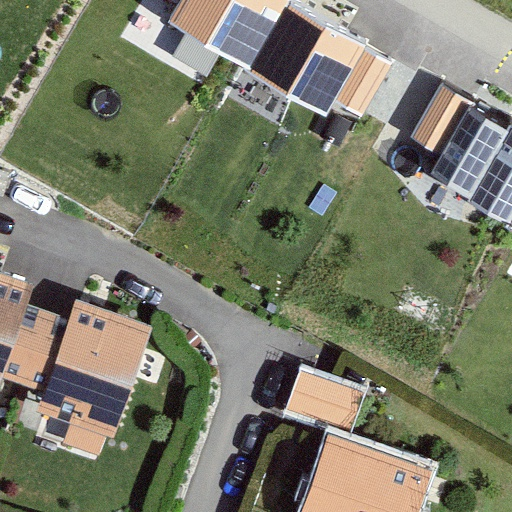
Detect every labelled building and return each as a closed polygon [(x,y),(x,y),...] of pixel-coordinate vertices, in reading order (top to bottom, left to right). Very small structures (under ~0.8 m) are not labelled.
[(400,57),(302,0),(168,0),(176,4),(166,22),(324,113),(329,104),(362,123),(400,57)] [(511,123),(445,84),(411,143),(439,159),(429,176),(511,224),(511,123)] [(22,283),(0,274),(0,375),(21,384),(48,311),(15,301),(22,283)] [(21,384),(18,403),(97,432),(134,326),(54,294),(48,311),(21,384)] [(306,362),(292,399),(351,421),(365,384),(306,362)] [(401,511),(422,464),(312,422),(282,511),(401,511)]
